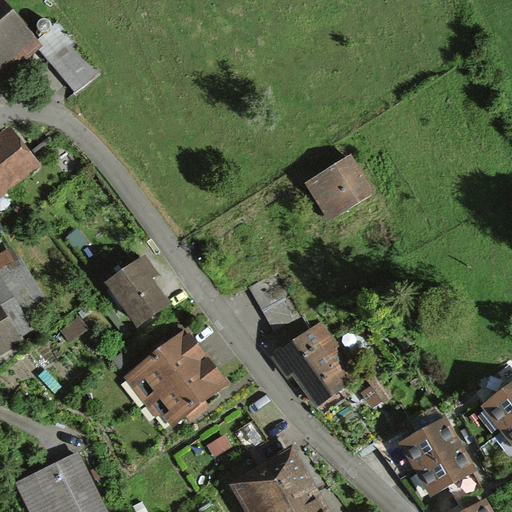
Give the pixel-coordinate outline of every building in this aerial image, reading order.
[(0,69),(29,44),(0,9),(0,69)] [(0,135),(0,193),(35,165),(7,130),(0,135)] [(348,160),(308,184),(327,217),(367,193),(348,160)] [(5,255),(0,258),(0,349),(27,331),(15,313),(35,299),(5,255)] [(108,283),(136,323),(164,303),(136,263),(108,283)] [(280,356),(315,406),(351,380),(316,330),(280,356)] [(184,335),(126,377),(162,425),(219,383),(184,335)] [(511,385),(485,406),(511,441),(511,385)] [(441,420),(404,439),(430,490),(468,471),(441,420)] [(324,511),(310,486),(289,449),(233,480),(250,511),(324,511)] [(100,511),(73,455),(16,483),(30,511),(100,511)] [(490,511),(484,502),(467,511),(490,511)]
